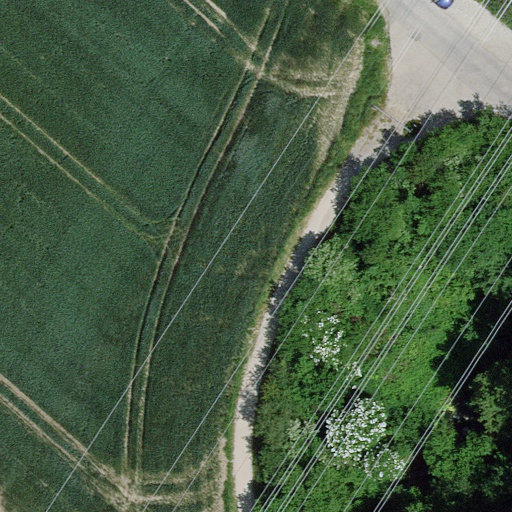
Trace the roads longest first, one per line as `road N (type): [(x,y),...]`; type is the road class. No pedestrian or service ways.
road 1 (track): [(448,36),(294,270),(253,400),(251,511)]
road 2 (unclassified): [(408,0),(511,88)]
